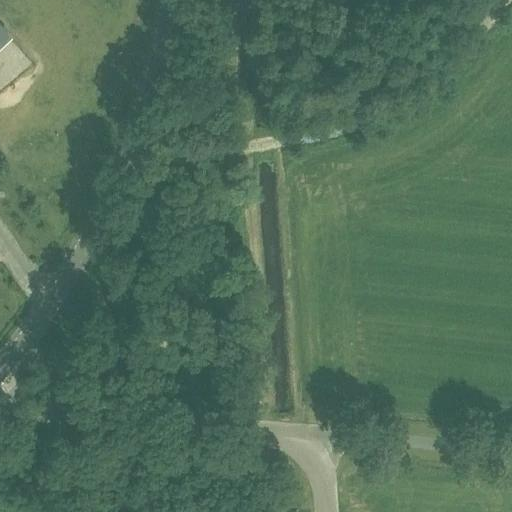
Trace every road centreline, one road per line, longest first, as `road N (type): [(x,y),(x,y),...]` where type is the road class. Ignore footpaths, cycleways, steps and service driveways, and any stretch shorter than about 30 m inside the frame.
road 1 (track): [(126,162),(202,160),(392,112),(420,95),(505,0)]
road 2 (tertiary): [(0,370),(99,225),(139,132),(171,0)]
